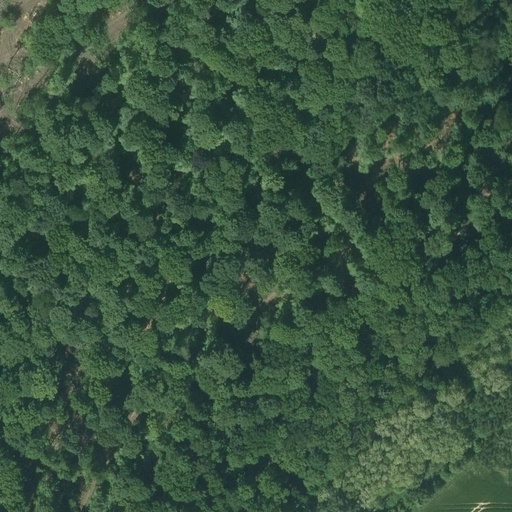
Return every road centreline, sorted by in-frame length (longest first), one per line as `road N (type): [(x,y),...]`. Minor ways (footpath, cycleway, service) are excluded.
road 1 (track): [(511,176),(447,153),(400,159),(375,174),(132,387),(98,432),(64,511)]
road 2 (track): [(221,0),(154,53),(61,178),(0,241)]
